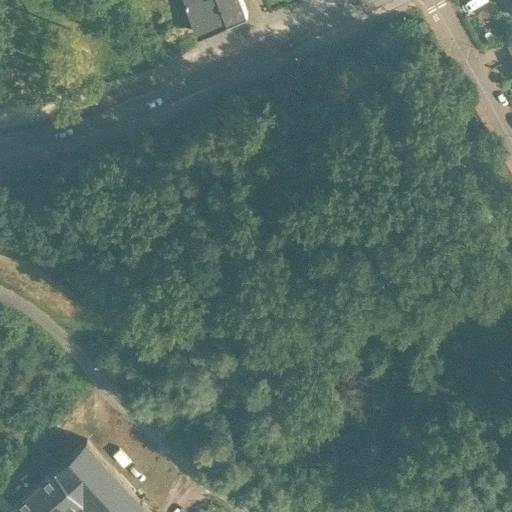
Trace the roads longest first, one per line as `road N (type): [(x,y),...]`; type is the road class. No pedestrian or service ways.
road 1 (tertiary): [(0,144),(136,106),(374,0)]
road 2 (unclassified): [(241,511),(155,439),(28,307),(0,293)]
road 3 (residential): [(511,141),(436,0)]
